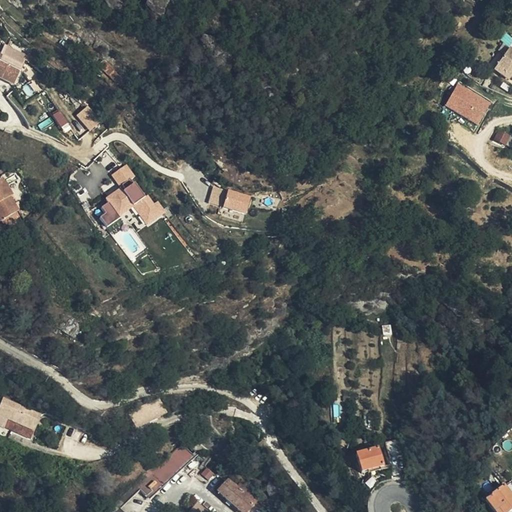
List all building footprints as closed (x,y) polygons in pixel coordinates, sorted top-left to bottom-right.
[(505,33),(499,28),(494,33),(501,38),(505,33)] [(497,68),(510,77),(511,78),(511,51),(510,50),(497,68)] [(12,61),(0,55),(0,78),(12,84),(25,59),(17,53),(12,61)] [(508,81),(510,77),(497,68),(494,71),(508,81)] [(479,125),(492,101),(457,82),(444,106),(479,125)] [(88,106),(76,114),(88,131),(100,123),(88,106)] [(59,110),(52,115),(61,127),(68,122),(59,110)] [(510,138),(499,132),(493,141),(505,147),(510,138)] [(127,163),(110,173),(118,186),(135,176),(127,163)] [(1,179),(0,180),(0,221),(0,222),(18,211),(9,198),(12,196),(1,179)] [(208,205),(248,212),(251,193),(211,186),(208,205)] [(149,208),(143,202),(137,207),(143,214),(149,208)] [(289,210),(281,209),(279,220),(287,221),(289,210)] [(61,331),(72,338),(78,330),(67,323),(61,331)] [(14,398),(4,393),(0,403),(0,428),(3,430),(3,428),(6,421),(32,432),(40,415),(12,402),(14,398)] [(158,419),(167,416),(159,400),(133,411),(142,429),(158,419)] [(6,421),(3,428),(29,440),(32,432),(6,421)] [(79,440),(85,429),(71,423),(65,435),(79,440)] [(349,444),(356,442),(354,435),(347,437),(349,444)] [(399,440),(385,444),(389,459),(403,454),(399,440)] [(263,454),(268,450),(262,442),(257,446),(263,454)] [(158,459),(135,483),(140,489),(147,497),(193,453),(182,443),(161,462),(158,459)] [(357,457),(356,457),(361,475),(383,467),(377,450),(357,457)] [(193,453),(147,497),(150,499),(195,456),(193,453)] [(249,493),(252,489),(242,482),(237,489),(227,482),(218,493),(239,511),(247,511),(255,502),(253,501),(255,498),(249,493)] [(511,484),(510,482),(486,503),(493,511),(509,511),(511,510),(511,497),(511,496),(511,495),(511,484)] [(112,505),(106,511),(122,511),(120,510),(140,489),(135,483),(112,505)] [(197,501),(189,511),(190,511),(202,511),(206,509),(197,501)]
